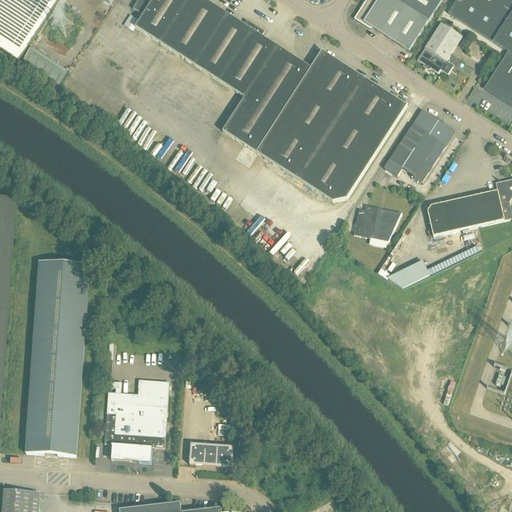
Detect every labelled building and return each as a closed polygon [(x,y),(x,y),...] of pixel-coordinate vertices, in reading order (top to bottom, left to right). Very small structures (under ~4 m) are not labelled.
[(0,0),(0,51),(20,64),(61,0),(101,0),(110,6),(113,0),(0,0)] [(140,0),(134,11),(144,17),(136,29),(163,47),(159,52),(166,56),(169,51),(244,99),(223,133),(243,146),(238,156),(252,165),(258,156),(333,204),(347,201),(408,108),(323,54),(312,70),(262,39),(265,34),(247,23),(244,27),(202,0),(140,0)] [(443,3),(437,0),(366,0),(360,10),(361,11),(355,21),(371,31),(372,30),(409,54),(443,3)] [(511,0),(456,0),(448,13),(510,54),(486,89),(511,106),(511,0)] [(448,77),(454,68),(447,63),(462,39),(442,26),(418,62),(438,76),(441,72),(448,77)] [(466,53),(472,45),(464,40),(458,48),(466,53)] [(58,92),(70,74),(33,49),(21,68),(58,92)] [(456,134),(443,126),(444,125),(436,120),(435,120),(423,113),(390,163),(385,171),(397,179),(402,171),(423,185),(456,134)] [(511,215),(509,205),(511,200),(511,181),(504,184),(504,185),(502,186),(499,190),(500,193),(432,208),(428,214),(434,239),(511,221),(511,215)] [(0,405),(15,201),(0,200),(0,405)] [(402,216),(366,208),(365,213),(359,211),(354,237),(389,244),(402,216)] [(430,277),(427,272),(423,263),(387,281),(402,291),(430,277)] [(77,459),(90,268),(40,265),(27,456),(77,459)] [(504,396),(511,373),(511,371),(495,366),(487,390),(504,396)] [(170,385),(139,383),(138,397),(122,396),(122,391),(122,385),(109,384),(109,390),(116,391),(116,396),(109,395),(105,446),(113,447),(112,462),(140,464),(140,465),(152,466),(153,450),(165,451),(170,385)] [(233,470),(234,449),(191,446),(190,467),(233,470)]
